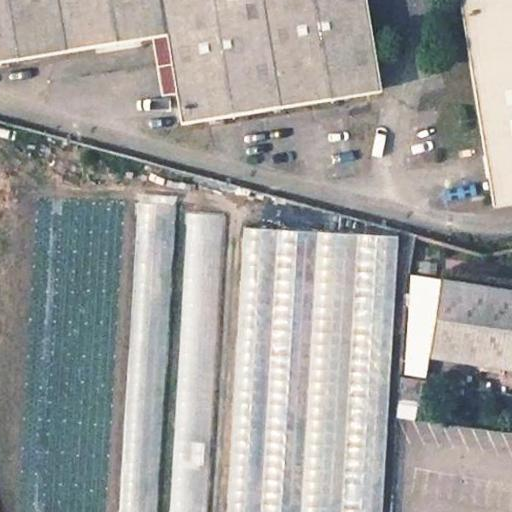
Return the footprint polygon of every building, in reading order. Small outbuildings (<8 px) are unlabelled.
[(0,0),(0,60),(167,33),(182,121),(381,90),(366,0),(0,0)] [(511,0),(458,0),(492,205),(511,201),(511,0)] [(136,205),(117,511),(156,511),(175,208),(136,205)] [(186,209),(167,511),(206,511),(225,211),(186,209)] [(241,228),(225,511),(375,511),(391,236),(241,228)] [(511,287),(440,276),(428,357),(511,369),(511,287)] [(416,278),(402,373),(421,376),(436,281),(416,278)]
